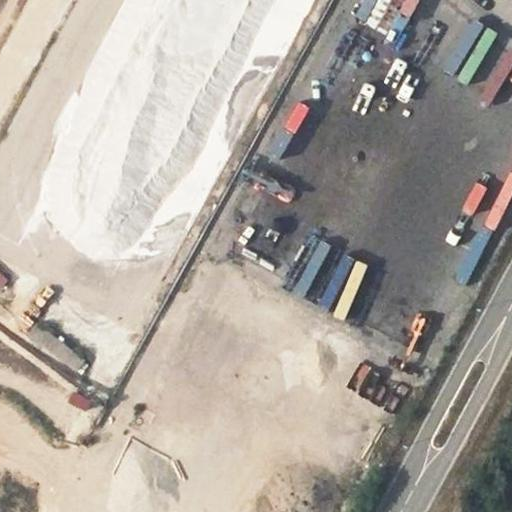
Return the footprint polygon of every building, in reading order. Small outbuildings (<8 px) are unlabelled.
[(390,97),(413,44),(401,39),(378,92),(390,97)] [(452,72),(441,92),(463,104),(474,83),(452,72)] [(511,166),(511,137),(500,160),(511,166)] [(375,348),(405,363),(422,330),(375,306),(384,289),(378,285),(356,327),(380,339),(375,348)] [(36,323),(27,334),(76,371),(84,360),(36,323)] [(74,393),(69,402),(85,410),(90,401),(74,393)]
